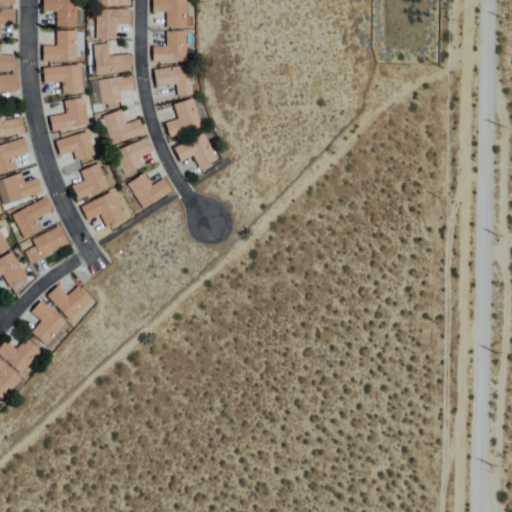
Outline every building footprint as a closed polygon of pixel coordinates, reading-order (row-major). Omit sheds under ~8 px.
[(42,0),(42,12),(56,12),(56,27),(76,28),(76,0),(42,0)] [(186,0),(152,0),(152,13),(166,13),(166,29),(186,29),(186,0)] [(439,0),(428,0),(428,29),(439,29),(439,0)] [(14,25),(14,11),(0,10),(0,39),(0,40),(0,25),(14,25)] [(96,41),(115,41),(115,26),(129,26),(129,11),(96,11),(96,41)] [(42,62),(77,62),(77,32),(57,32),(57,47),(42,47),(42,62)] [(148,47),(148,64),(186,64),(186,32),(166,32),(166,47),(148,47)] [(95,76),(131,74),(129,55),(109,57),(108,44),(93,46),(95,76)] [(0,71),(14,71),(14,56),(0,56),(0,71)] [(62,95),(82,94),(80,67),(42,69),(43,84),(61,83),(62,95)] [(176,85),(177,98),(192,96),(188,67),(153,71),(155,88),(176,85)] [(0,93),(15,93),(15,76),(0,75),(0,93)] [(98,106),(120,106),(120,92),(132,92),(132,80),(98,80),(98,106)] [(50,133),(88,127),(84,99),(64,102),(66,115),(48,117),(50,133)] [(178,121),(164,125),(168,139),(201,129),(193,100),(173,106),(178,121)] [(1,110),(0,110),(0,138),(23,136),(21,119),(2,121),(1,110)] [(140,121),(125,125),(121,111),(104,116),(112,145),(144,136),(140,121)] [(75,163),(94,157),(87,133),(54,143),(58,157),(73,153),(75,163)] [(192,157),(199,171),(217,162),(203,134),(173,149),(180,163),(192,157)] [(28,155),(24,139),(0,145),(0,175),(15,172),(12,159),(28,155)] [(151,154),(146,140),(115,152),(124,176),(142,169),(138,159),(151,154)] [(71,188),(77,202),(108,189),(97,165),(79,173),(84,182),(71,188)] [(143,211),(171,193),(163,180),(151,188),(143,175),(127,185),(143,211)] [(37,180),(23,184),(21,176),(3,180),(9,204),(41,196),(37,180)] [(124,221),(110,193),(80,209),(87,223),(100,217),(106,230),(124,221)] [(41,234),(36,221),(51,214),(45,199),(9,215),(21,242),(41,234)] [(68,246),(58,228),(21,248),(31,266),(68,246)] [(0,255),(9,250),(0,235),(0,255)] [(0,277),(2,277),(9,289),(26,280),(12,254),(0,260),(0,277)] [(91,302),(78,288),(67,298),(57,287),(46,298),(70,323),(91,302)] [(31,335),(49,349),(68,326),(39,303),(30,314),(40,322),(31,335)] [(40,353),(25,340),(16,351),(6,342),(0,348),(0,357),(21,375),(40,353)] [(20,382),(0,362),(0,400),(1,402),(20,382)]
